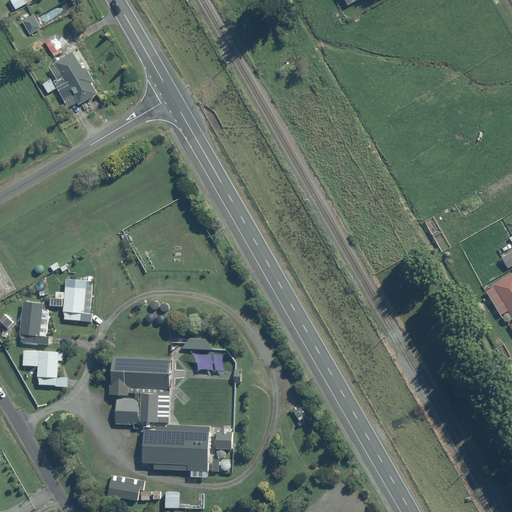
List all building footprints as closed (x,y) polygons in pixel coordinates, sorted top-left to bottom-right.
[(8,0),(10,2),(15,10),(27,3),(24,0),(8,0)] [(62,7),(59,8),(42,17),(46,26),(66,16),(62,7)] [(33,14),(31,15),(23,21),(27,28),(21,32),(27,40),(35,35),(33,32),(41,27),(33,14)] [(62,48),(61,45),(55,35),(41,43),(50,59),(61,53),(59,49),(62,48)] [(68,107),(76,102),(77,104),(96,93),(91,83),(93,81),(84,65),(81,67),(72,51),(53,62),(55,65),(49,68),(55,80),(53,81),(68,107)] [(49,78),(47,79),(41,83),(48,93),(55,88),(49,78)] [(511,250),(501,257),(508,268),(511,264),(511,250)] [(0,260),(0,300),(17,290),(0,260)] [(511,270),(510,272),(491,284),(511,317),(511,270)] [(63,291),(55,290),(55,298),(49,297),(49,305),(63,306),(61,319),(65,319),(92,322),(93,312),(89,312),(93,275),(82,274),(82,279),(64,277),(63,291)] [(20,342),(27,342),(49,343),(49,335),(46,335),(46,332),(49,332),(50,309),(43,309),(43,300),(21,299),(21,301),(20,342)] [(188,338),(188,348),(212,349),(207,338),(188,338)] [(23,349),(23,352),(22,365),(36,365),(36,378),(38,378),(38,384),(54,385),(54,387),(68,387),(68,376),(58,375),(58,361),(63,361),(63,349),(23,349)] [(172,358),(121,356),(111,356),(109,392),(116,392),(115,422),(145,423),(145,427),(155,427),(155,421),(170,422),(172,358)] [(209,431),(210,426),(168,424),(168,426),(156,426),(156,429),(144,429),(144,435),(142,461),(154,462),(154,468),(219,471),(220,459),(214,458),(215,447),(233,447),(234,432),(209,431)] [(147,481),(112,475),(111,475),(108,496),(138,501),(140,491),(145,492),(147,481)] [(180,491),(166,491),(166,507),(180,507),(180,491)]
